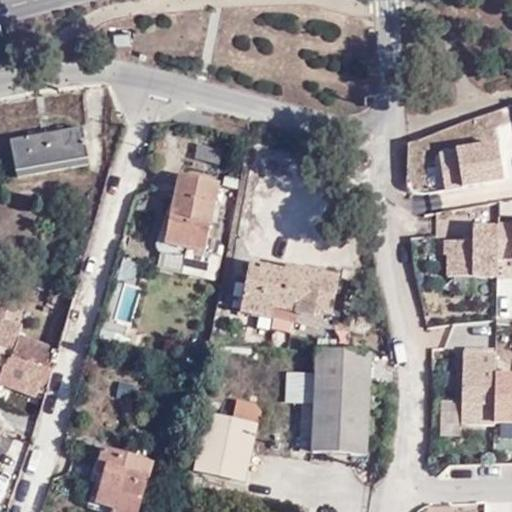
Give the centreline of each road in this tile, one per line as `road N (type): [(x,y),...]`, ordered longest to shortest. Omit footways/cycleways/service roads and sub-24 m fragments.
road 1 (residential): [(28,511),(151,85)]
road 2 (residential): [(389,121),(404,421),(392,511)]
road 3 (residential): [(389,121),(362,131),(322,125),(151,85)]
road 4 (residential): [(151,85),(73,74),(0,84)]
road 5 (residential): [(389,0),(389,121)]
